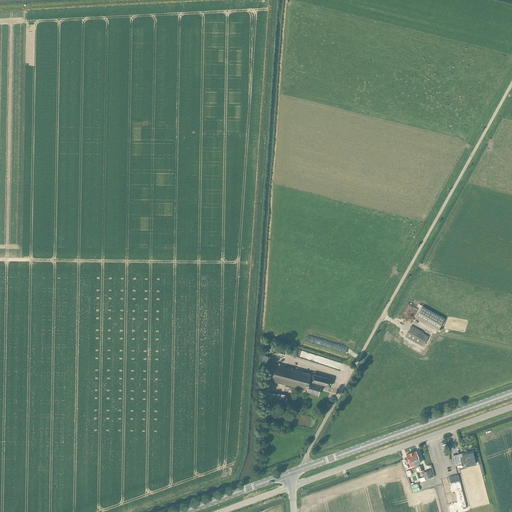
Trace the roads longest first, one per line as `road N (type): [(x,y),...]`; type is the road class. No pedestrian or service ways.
road 1 (track): [(305,467),(317,432),(511,83)]
road 2 (unclassified): [(511,406),(291,486)]
road 3 (secondary): [(511,393),(385,438)]
